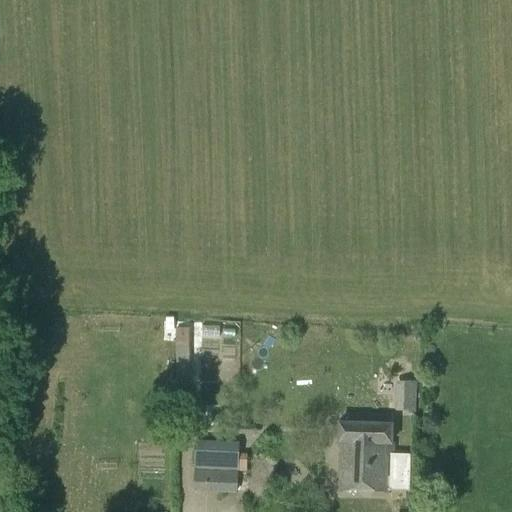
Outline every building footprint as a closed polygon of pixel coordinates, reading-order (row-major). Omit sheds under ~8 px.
[(194,403),(194,370),(188,370),(189,329),(175,329),(174,402),(194,403)] [(392,446),(393,425),(339,422),(338,444),(342,444),(339,489),(385,492),(388,446),(392,446)] [(242,426),(241,435),(258,436),(258,426),(242,426)] [(238,471),(239,443),(196,441),(194,469),(209,470),(238,471)] [(209,470),(208,493),(237,494),(238,471),(209,470)]
